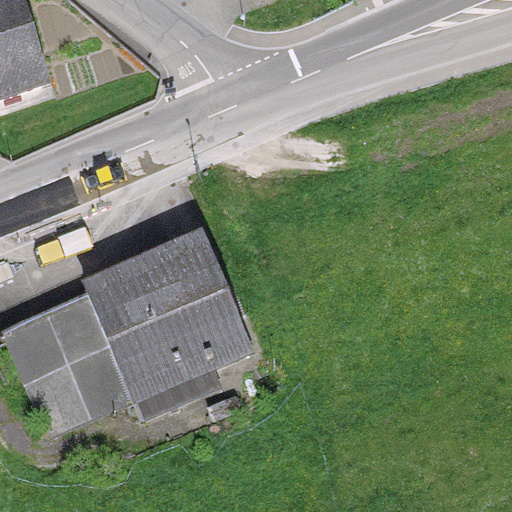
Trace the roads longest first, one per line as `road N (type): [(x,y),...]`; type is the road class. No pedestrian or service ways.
road 1 (secondary): [(502,0),(235,104)]
road 2 (secondary): [(235,104),(0,201)]
road 3 (residential): [(235,104),(189,49),(121,0)]
